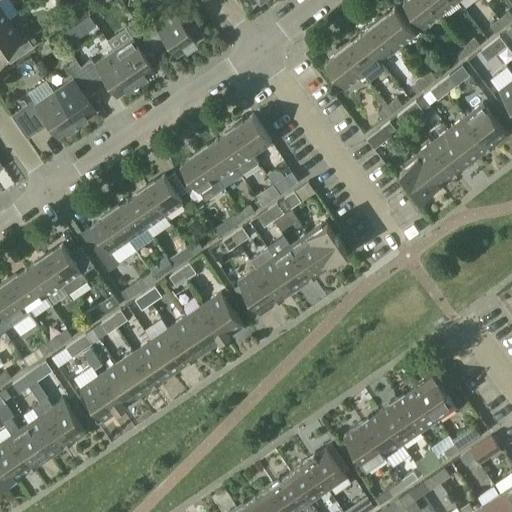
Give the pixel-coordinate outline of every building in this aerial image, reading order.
[(404,0),(424,26),(441,12),(432,0),(404,0)] [(432,0),(441,12),(456,0),(432,0)] [(0,24),(8,19),(0,6),(0,24)] [(415,32),(396,7),(378,20),(398,46),(415,32)] [(181,21),(173,9),(153,22),(150,18),(140,25),(155,48),(165,41),(175,55),(195,42),(190,35),(197,30),(187,17),(181,21)] [(511,18),(511,12),(510,10),(500,17),(505,24),(511,18)] [(490,25),(495,31),(505,24),(500,17),(490,25)] [(25,35),(21,38),(8,19),(0,24),(0,52),(3,51),(10,61),(33,46),(25,35)] [(125,26),(132,37),(113,50),(135,83),(155,69),(145,55),(155,48),(140,25),(135,19),(125,26)] [(378,20),(361,33),(383,62),(381,59),(398,46),(378,20)] [(370,79),(386,67),(383,62),(361,33),(344,47),(364,72),(370,79)] [(500,35),(496,38),(491,43),(498,52),(508,44),(500,35)] [(480,43),(476,36),(466,44),(471,50),(480,43)] [(482,50),(489,59),(498,52),(491,43),(482,50)] [(456,51),(461,58),(471,50),(466,44),(456,51)] [(326,60),(346,86),(364,72),(344,47),(326,60)] [(135,83),(113,50),(94,63),(91,59),(80,66),(95,88),(106,81),(116,96),(135,83)] [(72,77),(53,90),(76,123),(95,110),(85,96),(95,88),(80,66),(76,59),(65,67),(72,77)] [(437,76),(432,70),(422,78),(427,84),(437,76)] [(450,74),(440,81),(448,91),(457,84),(450,74)] [(413,85),(418,92),(427,84),(422,78),(413,85)] [(511,79),(499,89),(511,105),(511,79)] [(431,89),(438,98),(448,91),(440,81),(431,89)] [(56,137),(76,123),(53,90),(34,103),(31,99),(21,107),(36,129),(46,122),(56,137)] [(403,103),(398,97),(388,104),(393,110),(403,103)] [(417,100),(407,107),(414,117),(424,110),(417,100)] [(484,101),(466,115),(489,145),(493,142),(495,144),(508,133),(484,101)] [(378,112),(384,118),(393,110),(388,104),(378,112)] [(398,114),(405,124),(414,117),(407,107),(398,114)] [(272,140),(254,113),(235,126),(254,152),(272,140)] [(487,150),(485,148),(489,145),(466,115),(450,128),(474,160),(487,150)] [(368,138),(375,147),(398,130),(391,120),(368,138)] [(235,126),(217,138),(236,165),(254,152),(235,126)] [(450,128),(433,141),(456,171),(460,167),(462,169),(474,160),(450,128)] [(200,150),(218,177),(236,165),(217,138),(200,150)] [(433,141),(417,154),(441,185),(454,176),(452,174),(456,171),(433,141)] [(181,163),(199,189),(218,177),(200,150),(181,163)] [(425,190),(428,195),(441,185),(417,154),(404,163),(408,168),(403,172),(420,194),(425,190)] [(165,173),(147,186),(165,213),(183,200),(165,173)] [(286,179),(276,185),(280,192),(291,185),(286,179)] [(129,198),(147,225),(165,213),(147,186),(129,198)] [(263,203),(268,200),(262,190),(257,194),(263,203)] [(292,207),(302,200),(295,190),(285,197),(292,207)] [(130,237),(147,225),(129,198),(111,210),(130,237)] [(278,201),(268,209),(274,218),(285,211),(278,201)] [(250,203),(240,210),(245,216),(255,210),(250,203)] [(258,215),(265,225),(274,218),(268,209),(258,215)] [(120,263),(111,249),(130,237),(111,210),(92,223),(102,236),(92,243),(110,270),(120,263)] [(230,217),(235,223),(245,216),(240,210),(230,217)] [(322,223),(309,232),(331,265),(344,257),(341,251),(346,248),(331,225),(326,229),(322,223)] [(243,225),(233,232),(239,242),(250,235),(243,225)] [(223,239),(230,248),(239,242),(233,232),(223,239)] [(331,265),(309,232),(291,244),(312,275),(317,272),(318,274),(331,265)] [(198,239),(188,246),(192,253),(202,246),(198,239)] [(69,252),(63,243),(45,255),(69,292),(88,279),(83,272),(95,265),(81,245),(69,252)] [(308,278),(312,275),(291,244),(274,256),(296,289),(310,280),(308,278)] [(181,251),(185,257),(192,253),(188,246),(181,251)] [(271,258),(265,249),(251,259),(278,299),(282,296),(283,298),(296,289),(274,256),(271,258)] [(69,292),(45,255),(27,268),(45,294),(52,304),(69,292)] [(168,256),(150,268),(157,278),(175,266),(168,256)] [(251,259),(232,271),(261,313),(275,303),(273,301),(278,299),(251,259)] [(190,261),(180,268),(187,278),(196,271),(190,261)] [(45,294),(27,268),(9,280),(27,306),(45,294)] [(170,275),(177,285),(187,278),(180,268),(170,275)] [(142,277),(122,290),(127,298),(147,284),(142,277)] [(9,280),(0,285),(0,323),(4,330),(14,323),(21,333),(38,322),(27,306),(9,280)] [(162,295),(156,285),(145,292),(152,302),(162,295)] [(222,291),(204,303),(225,334),(229,331),(230,333),(244,324),(222,291)] [(136,298),(142,308),(152,302),(145,292),(136,298)] [(120,302),(115,295),(86,316),(91,323),(120,302)] [(225,334),(204,303),(186,315),(209,348),(222,339),(221,337),(225,334)] [(121,308),(110,316),(117,326),(128,318),(121,308)] [(209,348),(186,315),(169,327),(190,358),(194,355),(196,357),(209,348)] [(76,322),(81,330),(91,323),(86,316),(76,322)] [(101,321),(108,332),(117,326),(110,316),(101,321)] [(190,358),(169,327),(152,339),(174,372),(187,363),(186,361),(190,358)] [(68,328),(50,340),(54,346),(72,335),(68,328)] [(86,332),(76,339),(66,345),(73,356),(93,342),(86,332)] [(152,339),(134,351),(155,382),(160,379),(161,381),(174,372),(152,339)] [(40,347),(44,353),(54,346),(50,340),(40,347)] [(93,344),(84,349),(96,368),(105,362),(93,344)] [(134,351),(117,363),(139,396),(153,387),(151,385),(155,382),(134,351)] [(46,359),(31,369),(23,375),(30,385),(53,369),(46,359)] [(126,404),(139,396),(117,363),(99,374),(121,405),(125,402),(126,404)] [(12,375),(7,369),(0,373),(0,380),(1,382),(12,375)] [(433,371),(415,383),(439,418),(457,406),(433,371)] [(118,410),(117,408),(121,405),(99,374),(81,387),(104,420),(118,410)] [(13,382),(20,392),(30,385),(23,375),(13,382)] [(416,386),(398,397),(421,430),(439,418),(415,383),(414,384),(416,386)] [(48,396),(40,401),(68,441),(72,439),(73,441),(87,431),(65,398),(54,405),(48,396)] [(421,430),(398,397),(380,409),(403,443),(421,430)] [(33,406),(39,415),(29,422),(52,455),(65,446),(64,444),(68,441),(40,401),(33,406)] [(380,409),(363,422),(385,455),(403,443),(380,409)] [(12,416),(4,421),(11,432),(33,465),(37,462),(39,464),(52,455),(29,422),(20,428),(12,416)] [(344,434),(367,467),(385,455),(363,422),(344,434)] [(475,424),(453,439),(455,442),(460,449),(481,434),(475,424)] [(12,434),(0,442),(0,453),(17,479),(30,470),(29,468),(33,465),(11,432),(12,434)] [(471,447),(481,461),(501,448),(492,433),(471,447)] [(437,454),(442,461),(460,449),(455,442),(437,454)] [(327,446),(309,458),(329,488),(332,486),(336,492),(351,481),(327,446)] [(416,461),(424,473),(442,461),(437,454),(434,449),(416,461)] [(0,482),(0,483),(4,488),(17,479),(0,453),(0,482)] [(309,458),(291,471),(311,500),(329,488),(309,458)] [(445,465),(435,472),(441,481),(452,475),(445,465)] [(414,470),(401,478),(406,485),(418,477),(414,470)] [(292,511),(293,511),(311,500),(291,471),(273,483),(292,511)] [(425,478),(431,488),(441,481),(435,472),(425,478)] [(401,478),(389,486),(393,493),(406,485),(401,478)] [(511,481),(499,490),(511,508),(511,481)] [(292,511),(273,483),(255,495),(266,511),(292,511)] [(399,496),(409,510),(409,511),(413,511),(421,507),(409,489),(399,496)] [(511,511),(511,508),(499,490),(481,502),(487,511),(511,511)] [(266,511),(255,495),(237,507),(240,511),(266,511)] [(384,511),(400,511),(407,508),(409,510),(399,496),(382,508),(384,511)] [(487,511),(481,502),(467,511),(487,511)]
